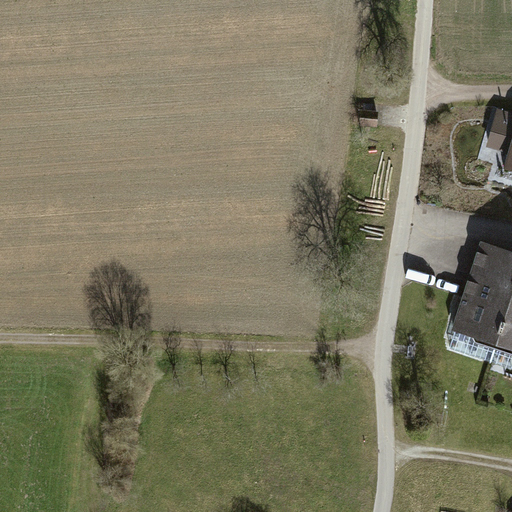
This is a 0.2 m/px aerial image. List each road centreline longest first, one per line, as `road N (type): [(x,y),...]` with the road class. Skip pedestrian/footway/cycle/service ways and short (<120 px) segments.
road 1 (track): [(0,342),(376,349)]
road 2 (unclassified): [(424,0),(420,89),(376,349)]
road 3 (residential): [(376,349),(379,511)]
